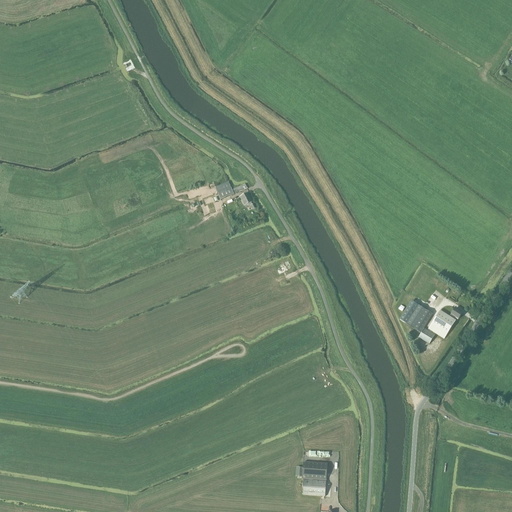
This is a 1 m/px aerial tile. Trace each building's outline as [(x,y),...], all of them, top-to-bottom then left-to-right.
[(242,192),(248,189),(245,184),(232,190),(229,182),(215,187),(221,200),(234,195),(242,192)] [(249,206),(252,205),(251,203),(253,202),(248,193),(240,197),(245,207),(248,205),(249,206)] [(293,268),(289,260),(284,262),(284,261),(274,266),(279,275),(293,268)] [(407,324),(419,306),(412,301),(400,320),(407,324)] [(419,306),(407,324),(414,329),(426,310),(419,306)] [(456,321),(455,320),(456,318),(459,320),(462,314),(454,309),(450,317),(440,311),(428,329),(444,339),(456,321)] [(426,310),(414,329),(419,332),(425,322),(427,323),(433,314),(426,310)] [(435,336),(424,329),(419,338),(430,344),(435,336)] [(326,496),(328,465),(304,463),(304,468),(303,478),(303,480),(304,480),(303,495),(326,496)]
